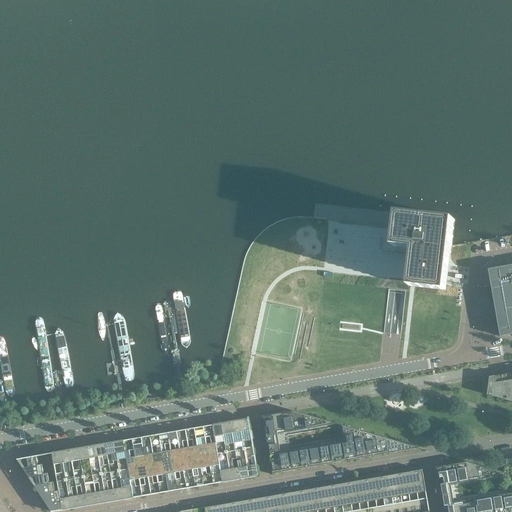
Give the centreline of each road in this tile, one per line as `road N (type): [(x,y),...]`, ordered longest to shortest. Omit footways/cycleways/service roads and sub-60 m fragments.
road 1 (residential): [(465,358),(0,440)]
road 2 (residential): [(429,455),(131,511)]
road 3 (residential): [(465,358),(479,261),(511,254)]
